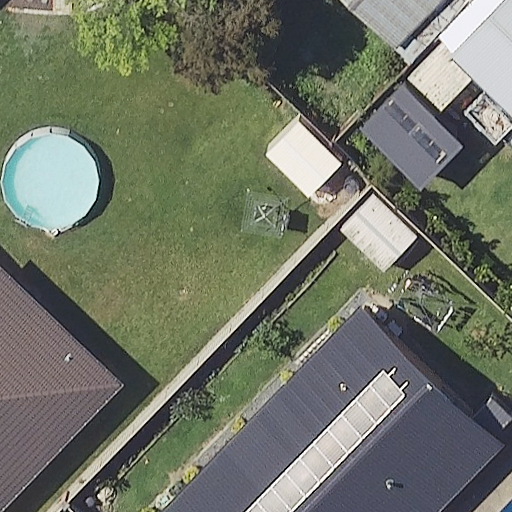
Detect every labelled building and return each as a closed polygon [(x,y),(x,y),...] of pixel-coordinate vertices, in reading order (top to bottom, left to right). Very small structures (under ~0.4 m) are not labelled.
[(360,0),(414,60),(482,0),(360,0)] [(445,127),(491,89),(511,113),(511,0),(494,0),(403,78),(445,127)] [(365,159),(302,97),(252,149),(314,210),(365,159)] [(432,242),(371,177),(325,220),(387,285),(432,242)] [(0,502),(115,382),(0,273),(0,502)] [(435,511),(494,444),(345,313),(169,511),(435,511)]
